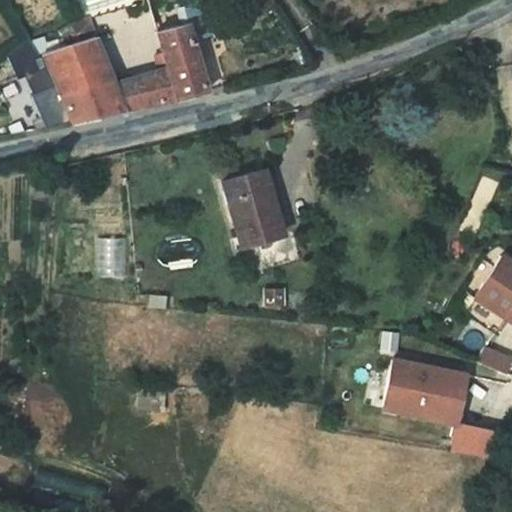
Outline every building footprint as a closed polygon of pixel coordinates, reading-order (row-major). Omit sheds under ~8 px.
[(131,116),(213,100),(195,30),(163,37),(173,73),(118,87),(131,116)] [(71,100),(118,87),(102,40),(48,56),(61,80),(65,88),(71,100)] [(118,87),(71,100),(83,125),(131,116),(118,87)] [(71,100),(65,88),(42,98),(57,130),(83,125),(71,100)] [(229,184),(244,235),(263,229),(266,238),(288,232),(269,171),(229,184)] [(247,243),(266,238),(263,229),(244,235),(247,243)] [(99,263),(118,263),(119,243),(100,242),(99,263)] [(511,264),(503,259),(476,301),(511,324),(511,264)] [(480,349),(477,362),(504,369),(508,357),(480,349)] [(467,375),(393,362),(384,412),(458,424),(467,375)]
